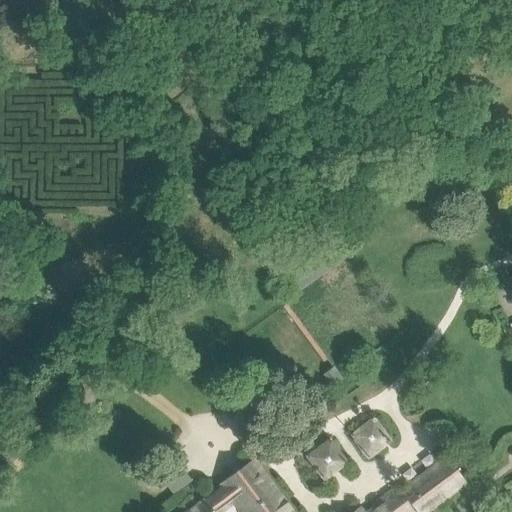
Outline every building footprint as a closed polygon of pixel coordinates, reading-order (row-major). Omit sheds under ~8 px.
[(297,291),(349,255),(331,229),(279,266),(297,291)] [(332,387),(333,386),(342,380),(333,368),(324,375),(332,387)] [(373,417),(350,435),(369,459),(393,441),(373,417)] [(349,463),(330,438),(304,457),(323,484),(349,463)] [(414,511),(427,511),(466,484),(446,456),(369,511),(364,511),(362,509),(357,511),(413,511),(414,511)] [(230,497),(241,511),(292,511),(255,460),(220,485),(223,488),(205,501),(204,499),(186,511),(213,511),(212,510),(230,497)]
